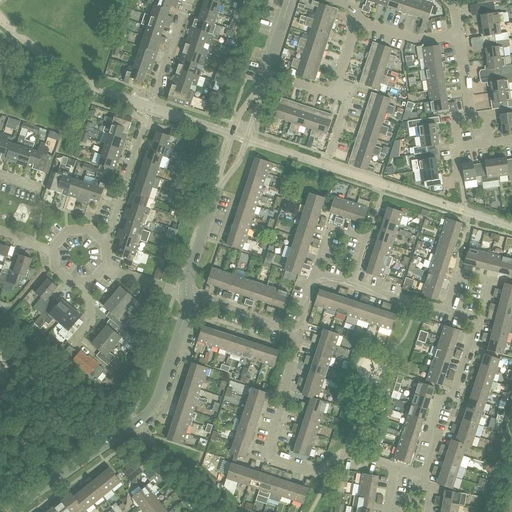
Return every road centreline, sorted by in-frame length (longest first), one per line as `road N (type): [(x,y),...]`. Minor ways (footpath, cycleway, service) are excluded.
road 1 (unclassified): [(187,295),(287,0)]
road 2 (residential): [(396,467),(351,454),(311,471),(267,452),(298,331)]
road 3 (unclassified): [(109,446),(160,400),(187,295)]
road 4 (residential): [(423,475),(437,403),(454,391),(478,320)]
road 5 (residential): [(104,244),(147,118)]
road 6 (residential): [(352,285),(366,240),(332,229),(316,274)]
